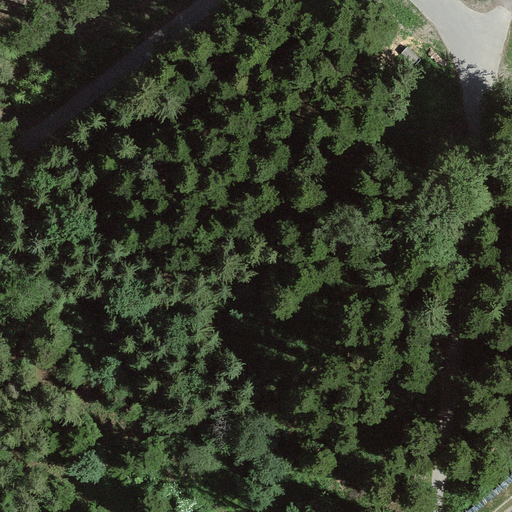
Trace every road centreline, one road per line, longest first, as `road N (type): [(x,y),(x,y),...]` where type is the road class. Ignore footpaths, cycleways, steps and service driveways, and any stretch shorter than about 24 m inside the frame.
road 1 (unclassified): [(435,511),(467,287),(477,71),(466,34),(432,0)]
road 2 (unclassified): [(216,0),(0,165)]
